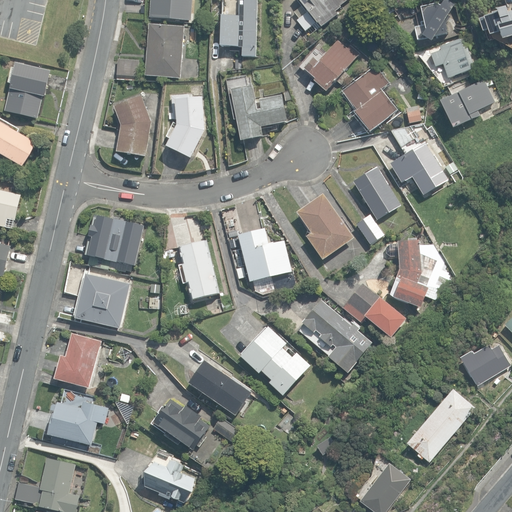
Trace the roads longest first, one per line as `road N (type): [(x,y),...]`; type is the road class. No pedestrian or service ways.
road 1 (residential): [(0,470),(65,178)]
road 2 (residential): [(65,178),(187,195),(257,179),(309,147)]
road 3 (residential): [(65,178),(105,0)]
